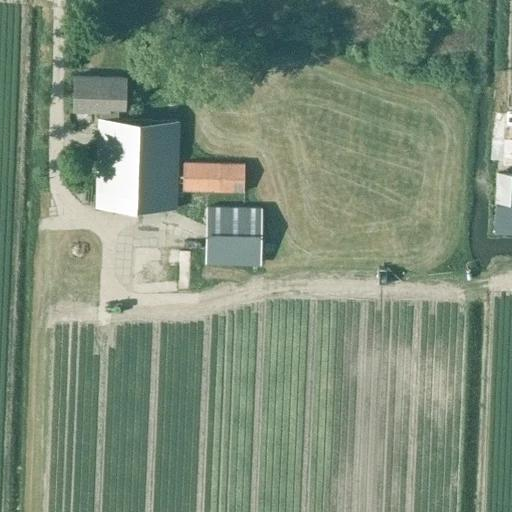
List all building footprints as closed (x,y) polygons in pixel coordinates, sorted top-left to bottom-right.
[(118,112),(125,112),(126,77),(75,76),(74,110),(101,111),(100,117),(97,117),(95,206),(177,208),(179,120),(118,118),(118,112)] [(244,191),(244,162),(184,161),(183,189),(244,191)] [(511,169),(496,168),(494,198),(511,199),(511,169)] [(494,231),(511,231),(511,203),(495,203),(494,231)] [(261,262),(262,206),(207,205),(206,261),(261,262)]
